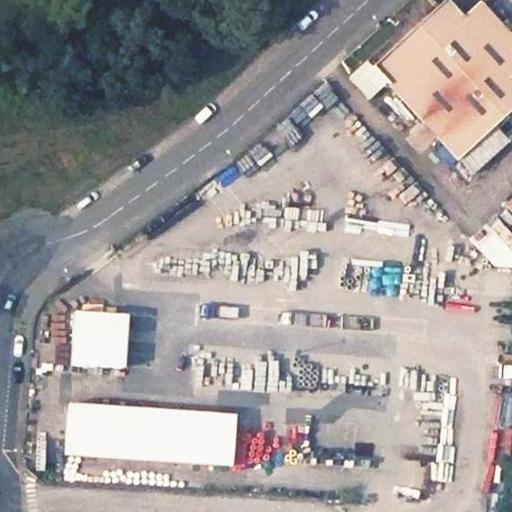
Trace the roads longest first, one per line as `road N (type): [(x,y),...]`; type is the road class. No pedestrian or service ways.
road 1 (unknown): [(77,224),(114,274),(168,307),(252,320),(365,319),(428,342),(466,393),(453,455),(441,483),(386,511)]
road 2 (residential): [(0,305),(17,270),(152,167),(337,0)]
road 3 (residential): [(0,499),(180,511)]
